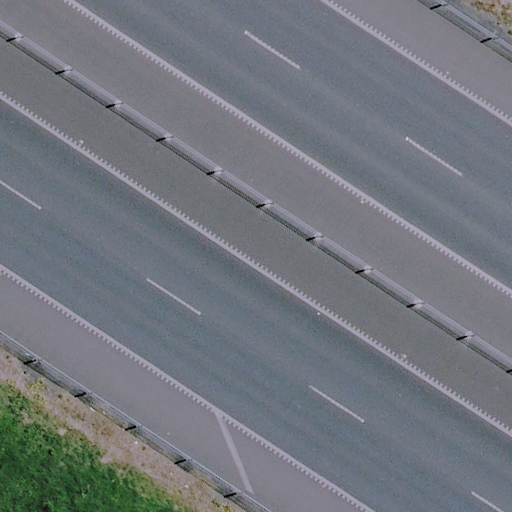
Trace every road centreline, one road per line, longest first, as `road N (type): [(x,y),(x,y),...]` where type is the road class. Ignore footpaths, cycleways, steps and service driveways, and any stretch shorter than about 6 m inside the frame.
road 1 (motorway): [(457,511),(0,210)]
road 2 (motorway): [(167,0),(511,225)]
